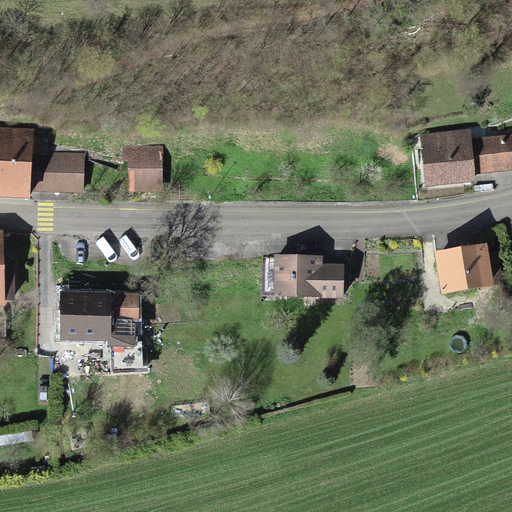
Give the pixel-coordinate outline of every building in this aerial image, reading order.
[(24,124),(0,123),(0,184),(80,186),(80,159),(23,157),(24,124)] [(505,130),(419,136),(422,173),(508,167),(505,130)] [(162,149),(127,147),(126,186),(160,187),(162,149)] [(484,241),(433,249),(438,281),(489,273),(484,241)] [(337,256),(268,256),(268,293),(337,293),(337,256)] [(134,292),(60,290),(59,329),(134,330),(134,292)]
